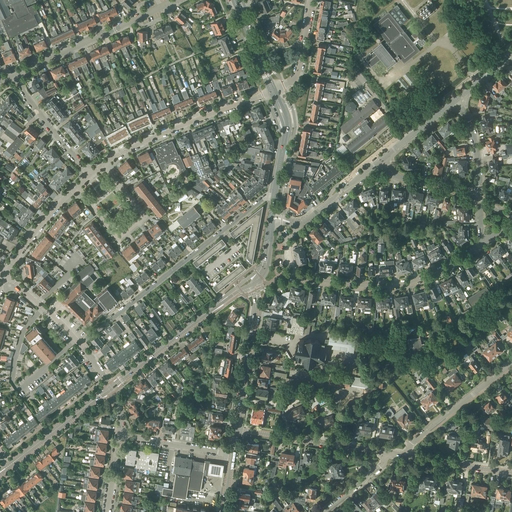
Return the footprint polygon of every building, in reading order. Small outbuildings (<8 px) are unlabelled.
[(11,37),(14,36),(17,35),(38,25),(34,14),(38,13),(34,5),(27,8),(23,0),(0,0),(0,19),(6,32),(9,38),(11,37)] [(120,0),(122,2),(121,3),(127,9),(130,6),(123,0),(120,0)] [(203,10),(206,2),(204,1),(195,5),(198,11),(199,10),(200,12),(202,11),(203,10)] [(208,13),(211,4),(212,3),(206,1),(206,2),(203,10),(208,13)] [(428,3),(417,12),(424,20),(435,11),(437,9),(435,6),(432,8),(430,6),(433,4),(431,1),(428,3)] [(104,6),(102,2),(100,3),(102,7),(104,10),(105,10),(105,11),(102,12),(105,20),(106,21),(110,19),(104,6)] [(270,3),(260,7),(262,13),(270,10),(270,9),(272,9),(270,3)] [(208,14),(209,16),(211,15),(211,16),(217,13),(213,5),(211,4),(208,13),(208,14)] [(114,16),(110,9),(107,10),(107,9),(108,9),(106,5),(104,6),(110,19),(114,17),(114,16)] [(409,19),(401,10),(400,9),(397,5),(393,8),(389,12),(373,25),(387,42),(383,45),(381,42),(373,49),(373,50),(362,58),(370,68),(381,59),(388,69),(397,62),(400,59),(404,64),(420,51),(415,45),(418,43),(421,47),(426,43),(417,31),(409,37),(405,32),(404,32),(403,32),(404,31),(400,26),(409,19)] [(75,15),(71,7),(66,9),(70,17),(75,15)] [(82,15),(83,16),(89,28),(93,26),(89,18),(86,20),(85,19),(87,18),(83,10),(81,11),(82,13),(82,15)] [(102,22),(105,20),(102,12),(99,14),(99,13),(96,14),(97,17),(99,16),(102,22)] [(187,24),(189,28),(191,25),(185,20),(187,18),(180,12),(177,16),(187,24)] [(271,23),(279,22),(280,13),(276,14),(276,16),(270,17),(271,23)] [(352,14),(348,14),(343,15),(344,18),(352,17),(353,22),(356,21),(354,13),(352,14)] [(185,26),(187,24),(177,16),(174,19),(181,25),(182,23),(185,26)] [(213,30),(223,26),(222,26),(223,25),(222,23),(221,23),(220,20),(211,24),(213,30)] [(80,32),(84,30),(81,22),(78,24),(78,23),(74,24),(76,27),(78,26),(80,32)] [(166,26),(169,34),(172,32),(172,33),(175,32),(174,29),(172,29),(170,24),(166,26)] [(69,37),(65,26),(62,27),(63,29),(64,29),(65,30),(66,32),(61,34),(64,40),(69,37)] [(68,31),(67,29),(67,28),(68,28),(67,26),(65,26),(69,37),(75,35),(73,29),(68,31)] [(223,26),(213,30),(215,36),(225,31),(223,26)] [(165,41),(167,40),(161,27),(157,29),(161,37),(164,36),(164,37),(163,37),(165,41)] [(280,40),(279,31),(279,30),(280,30),(281,29),(278,27),(276,30),(275,29),(271,34),(277,40),(280,40)] [(285,30),(286,39),(288,39),(294,32),(289,28),(288,29),(286,27),(285,29),(285,30)] [(52,45),(58,42),(53,31),(51,32),(54,37),(50,39),(52,45)] [(58,35),(56,32),(56,31),(53,31),(58,42),(64,40),(61,34),(58,35)] [(21,59),(26,56),(23,48),(21,45),(20,43),(17,35),(14,36),(17,44),(17,45),(17,49),(18,51),(17,51),(21,59)] [(130,43),(130,44),(133,43),(132,40),(130,41),(128,35),(123,37),(127,45),(130,43)] [(42,49),(48,47),(43,36),(39,37),(39,38),(38,38),(37,39),(39,42),(42,49)] [(220,46),(230,41),(227,36),(218,40),(220,46)] [(127,45),(123,37),(119,39),(128,57),(129,57),(127,51),(125,47),(124,47),(124,46),(127,45)] [(37,52),(42,49),(39,42),(37,39),(35,40),(36,43),(33,44),(37,52)] [(128,57),(119,39),(115,41),(119,49),(121,48),(125,58),(128,57)] [(3,43),(6,50),(7,53),(8,54),(11,62),(12,62),(16,61),(16,60),(11,48),(10,48),(7,41),(3,43)] [(222,51),(232,47),(231,44),(231,42),(230,42),(230,41),(220,46),(222,51)] [(25,48),(24,44),(23,42),(20,43),(21,45),(23,48),(26,56),(32,54),(29,46),(25,48)] [(319,43),(318,48),(332,51),(336,52),(336,49),(326,47),(326,45),(319,43)] [(109,51),(106,45),(102,47),(106,55),(109,53),(109,54),(112,53),(111,50),(109,51)] [(106,55),(102,47),(102,46),(98,48),(98,49),(106,66),(109,65),(106,59),(107,59),(106,55)] [(232,47),(222,51),(225,56),(234,52),(232,47)] [(106,66),(98,49),(98,48),(94,50),(94,51),(97,58),(99,57),(104,67),(106,66)] [(1,52),(3,56),(6,64),(8,63),(9,64),(11,63),(11,62),(8,54),(7,53),(6,50),(5,51),(1,52)] [(329,61),(334,61),(334,59),(324,57),(324,55),(317,53),(317,55),(317,58),(329,61)] [(88,75),(90,74),(88,71),(89,71),(85,63),(88,62),(85,56),(80,58),(86,71),(88,75)] [(225,69),(229,67),(239,63),(236,57),(226,61),(228,65),(224,66),(225,69)] [(84,72),(86,71),(80,58),(77,59),(77,58),(76,59),(79,66),(80,69),(82,68),(84,72)] [(77,67),(79,66),(76,59),(74,59),(75,60),(72,61),(78,75),(80,74),(77,67)] [(78,75),(72,61),(67,64),(70,70),(73,69),(76,76),(78,75)] [(231,72),(241,68),(239,63),(229,67),(225,69),(226,71),(230,69),(231,72)] [(64,70),(62,66),(56,68),(59,76),(65,73),(66,75),(69,74),(66,68),(64,70)] [(54,78),(59,76),(56,68),(50,71),(54,78)] [(43,82),(49,80),(46,72),(40,75),(43,82)] [(35,91),(43,87),(40,81),(38,83),(36,79),(33,78),(31,86),(33,87),(35,91)] [(497,82),(502,89),(507,85),(502,78),(497,82)] [(222,81),(221,79),(217,80),(214,81),(214,82),(217,89),(218,93),(221,92),(223,97),(228,95),(225,87),(220,89),(218,82),(222,81)] [(241,81),(244,89),(250,87),(247,79),(241,81)] [(318,79),(317,84),(331,86),(334,87),(335,85),(331,84),(328,83),(328,84),(324,83),(325,80),(318,79)] [(238,91),(244,89),(241,81),(236,83),(238,91)] [(498,92),(502,89),(497,82),(492,86),(498,92)] [(200,91),(198,88),(198,89),(196,84),(195,85),(198,94),(196,95),(199,104),(204,102),(200,91)] [(212,97),(213,99),(217,97),(215,91),(212,92),(211,89),(209,84),(207,85),(209,88),(210,92),(212,97)] [(65,96),(68,94),(71,91),(76,88),(74,85),(69,88),(63,92),(65,96)] [(225,87),(228,95),(234,93),(231,85),(225,87)] [(48,98),(48,97),(45,91),(43,87),(35,91),(35,92),(43,102),(48,98)] [(57,91),(56,89),(55,87),(45,91),(48,97),(57,91)] [(206,94),(204,95),(202,90),(201,88),(198,88),(200,91),(204,102),(208,101),(206,94)] [(329,96),(332,97),(333,94),(322,92),(323,90),(316,88),(316,91),(315,93),(329,96)] [(189,98),(188,96),(187,94),(186,91),(184,91),(189,106),(194,104),(191,97),(189,98)] [(357,93),(353,97),(360,106),(365,102),(361,97),(364,95),(360,91),(357,93)] [(178,97),(177,94),(175,95),(180,109),(185,107),(182,101),(180,102),(179,100),(178,97)] [(489,99),(490,96),(485,94),(484,97),(481,96),(479,101),(487,103),(489,99)] [(100,103),(111,98),(109,95),(98,100),(100,103)] [(176,111),(180,109),(175,95),(173,96),(172,96),(173,100),(172,100),(172,101),(172,102),(173,104),(176,111)] [(18,107),(17,107),(16,106),(17,105),(14,103),(15,102),(9,97),(8,97),(4,101),(12,108),(15,110),(18,107)] [(49,108),(55,103),(52,98),(45,104),(49,108)] [(164,103),(163,100),(161,101),(162,104),(167,115),(171,113),(169,106),(166,107),(164,103)] [(346,134),(349,131),(359,123),(360,122),(362,123),(360,125),(352,130),(357,137),(347,145),(351,149),(353,148),(355,150),(370,138),(371,138),(378,133),(377,132),(391,121),(386,115),(386,114),(372,126),(372,125),(371,125),(371,124),(369,123),(371,122),(370,120),(368,121),(366,119),(365,120),(364,119),(374,111),(378,108),(379,107),(377,105),(376,104),(373,100),(372,101),(368,103),(369,104),(360,111),(359,110),(358,109),(356,111),(355,110),(355,109),(355,105),(353,102),(349,102),(347,104),(346,108),(348,111),(352,111),(354,113),(351,115),(353,117),(347,121),(344,124),(340,127),(346,134)] [(15,110),(12,108),(4,101),(1,105),(8,112),(10,113),(11,115),(15,110),(16,111),(16,112),(17,113),(20,109),(18,107),(17,107),(18,107),(15,110)] [(157,103),(159,107),(160,110),(163,117),(167,115),(162,104),(161,101),(159,102),(157,103)] [(486,108),(487,103),(479,101),(478,105),(481,107),(480,110),(484,111),(485,108),(486,108)] [(74,109),(76,112),(85,105),(82,102),(74,109)] [(52,113),(59,107),(55,103),(49,108),(52,113)] [(313,103),(312,108),(326,111),(330,111),(330,109),(320,107),(320,104),(313,103)] [(105,104),(101,106),(106,115),(110,113),(105,104)] [(159,107),(156,108),(154,104),(152,104),(154,107),(158,118),(163,117),(160,110),(159,107)] [(8,115),(10,113),(8,112),(1,105),(0,106),(0,112),(9,120),(10,119),(7,116),(8,115)] [(52,113),(56,117),(63,112),(59,107),(52,113)] [(251,110),(244,113),(245,116),(250,114),(251,117),(252,117),(253,116),(261,113),(259,108),(258,107),(251,110)] [(56,117),(60,122),(69,114),(67,112),(69,111),(67,109),(63,112),(56,117)] [(144,117),(143,115),(141,110),(139,110),(140,113),(145,124),(149,122),(146,116),(144,117)] [(7,128),(5,130),(1,135),(11,143),(17,136),(22,129),(18,126),(12,121),(12,120),(10,119),(9,120),(0,112),(0,120),(2,122),(4,120),(9,125),(7,128)] [(135,120),(135,119),(132,113),(130,114),(131,117),(136,128),(140,126),(137,119),(135,120)] [(251,123),(252,126),(253,125),(260,122),(259,120),(263,118),(261,113),(253,116),(252,117),(254,122),(251,123)] [(310,118),(328,121),(328,119),(318,117),(318,114),(312,113),(311,118),(310,118)] [(130,119),(127,120),(132,130),(136,128),(131,117),(130,114),(128,115),(130,119)] [(237,115),(232,117),(235,125),(235,127),(236,129),(236,130),(239,129),(237,124),(240,123),(237,115)] [(480,121),(482,126),(489,123),(488,119),(487,116),(482,117),(484,120),(480,121)] [(232,117),(226,119),(229,127),(232,126),(234,131),(236,130),(236,129),(235,127),(235,125),(232,117)] [(72,123),(70,120),(63,126),(67,131),(76,123),(75,121),(72,123)] [(222,121),(217,123),(222,137),(227,135),(226,134),(226,133),(222,121)] [(90,138),(101,130),(96,122),(92,125),(83,133),(74,139),(78,144),(82,141),(84,139),(86,136),(85,134),(86,133),(90,138)] [(120,125),(118,122),(117,123),(118,126),(124,136),(128,134),(125,128),(124,128),(123,124),(120,126),(120,125)] [(259,132),(267,128),(265,123),(261,125),(260,122),(253,125),(254,128),(256,127),(258,132),(259,132)] [(452,128),(449,124),(450,124),(449,123),(448,122),(447,123),(447,124),(443,127),(442,127),(441,128),(441,129),(439,131),(444,137),(454,129),(453,127),(452,128)] [(70,135),(77,130),(75,128),(78,125),(76,123),(67,131),(70,135)] [(124,136),(118,126),(117,123),(114,124),(116,127),(117,128),(115,130),(120,139),(124,136)] [(492,131),(491,128),(489,123),(482,126),(483,130),(487,129),(489,135),(493,133),(492,131)] [(212,125),(207,127),(211,137),(211,138),(216,148),(218,147),(214,136),(216,135),(215,132),(212,125)] [(26,138),(33,130),(29,126),(24,132),(28,136),(25,139),(26,138)] [(111,129),(110,127),(108,128),(110,130),(115,141),(120,139),(115,130),(113,131),(112,129),(111,129)] [(207,127),(202,129),(205,136),(208,135),(210,141),(214,148),(216,148),(211,138),(211,137),(207,127)] [(303,132),(317,134),(317,135),(318,135),(319,132),(310,131),(311,128),(304,127),(303,132)] [(115,141),(110,130),(108,128),(107,128),(106,129),(108,132),(106,133),(108,137),(111,143),(115,141)] [(262,137),(270,134),(267,128),(259,132),(258,132),(258,133),(260,132),(262,137)] [(74,139),(83,133),(81,131),(81,130),(80,129),(79,129),(77,130),(70,135),(74,139)] [(202,148),(205,155),(207,160),(211,158),(206,146),(204,146),(203,144),(204,143),(203,141),(205,140),(204,137),(205,136),(202,129),(199,130),(197,131),(201,142),(200,142),(202,147),(202,148)] [(26,138),(25,139),(31,144),(35,140),(34,138),(38,134),(33,130),(26,138)] [(101,130),(90,138),(92,140),(81,148),(86,154),(94,148),(94,147),(95,146),(102,141),(105,139),(105,138),(101,130)] [(240,140),(247,142),(250,142),(250,141),(249,139),(245,130),(242,131),(243,136),(241,136),(241,137),(239,138),(240,140)] [(202,147),(200,142),(201,142),(197,131),(192,133),(195,140),(194,140),(196,143),(198,142),(201,148),(202,148),(202,147)] [(264,143),(265,144),(273,141),(270,134),(262,137),(264,143)] [(186,136),(186,135),(185,135),(183,136),(183,137),(182,138),(185,145),(186,148),(191,146),(187,136),(186,136)] [(434,138),(432,135),(427,139),(431,145),(432,145),(434,148),(439,144),(444,151),(447,148),(440,138),(437,141),(435,138),(434,138)] [(17,136),(11,143),(5,150),(12,155),(23,141),(17,136)] [(494,140),(493,137),(489,138),(490,141),(486,142),(487,146),(495,145),(494,140)] [(41,149),(46,143),(41,139),(33,149),(35,151),(37,148),(37,149),(39,147),(41,149)] [(426,149),(431,145),(427,139),(422,143),(424,146),(424,147),(426,149)] [(180,170),(180,171),(180,172),(186,170),(180,155),(178,155),(172,141),(155,149),(157,154),(156,155),(159,163),(162,170),(164,169),(164,168),(165,167),(166,166),(166,165),(167,164),(168,166),(169,165),(170,164),(172,164),(172,162),(173,162),(174,162),(175,163),(176,163),(177,164),(178,164),(179,165),(179,166),(180,167),(180,168),(180,169),(180,170)] [(273,141),(265,144),(264,149),(272,151),(273,146),(273,145),(273,144),(273,143),(273,142),(273,141)] [(224,149),(226,153),(232,150),(229,143),(226,145),(227,148),(224,149)] [(488,151),(491,150),(492,154),(496,153),(496,150),(495,145),(487,146),(488,151)] [(94,148),(86,154),(90,159),(99,152),(95,146),(94,147),(94,148)] [(256,155),(255,156),(256,156),(257,155),(270,158),(271,154),(262,152),(259,152),(260,149),(255,148),(255,147),(254,148),(250,147),(250,148),(240,146),(238,152),(248,154),(256,155)] [(299,151),(313,154),(317,155),(317,153),(316,152),(307,150),(307,148),(300,146),(299,151)] [(452,158),(458,157),(458,155),(466,154),(464,146),(458,147),(456,148),(457,154),(452,155),(452,158)] [(56,152),(52,148),(48,151),(45,148),(40,155),(41,157),(43,156),(46,159),(49,157),(56,152)] [(405,165),(407,164),(411,164),(411,163),(411,160),(412,160),(417,157),(422,154),(417,148),(417,149),(416,148),(412,151),(414,153),(410,156),(409,156),(407,158),(404,157),(404,159),(403,159),(402,164),(405,165)] [(9,158),(12,155),(5,150),(3,153),(9,158)] [(143,154),(146,160),(148,164),(153,162),(155,166),(158,165),(155,159),(152,160),(148,151),(143,154)] [(56,152),(49,157),(50,159),(48,161),(50,164),(59,157),(56,152)] [(193,172),(196,171),(193,164),(192,161),(190,157),(188,152),(186,153),(187,156),(186,156),(186,157),(183,159),(187,167),(190,166),(193,172)] [(13,156),(19,161),(22,158),(16,153),(13,156)] [(32,165),(39,155),(37,153),(33,158),(30,162),(32,165)] [(138,156),(143,167),(148,164),(143,154),(138,156)] [(196,172),(200,182),(202,181),(207,178),(208,178),(205,172),(199,158),(198,154),(190,157),(192,161),(193,164),(196,171),(196,172)] [(205,172),(208,178),(211,176),(213,174),(213,173),(211,169),(209,165),(207,160),(205,155),(199,158),(205,172)] [(231,163),(230,163),(228,157),(221,159),(223,162),(225,167),(228,165),(231,163)] [(489,167),(498,166),(497,162),(497,158),(492,159),(493,162),(489,162),(489,167)] [(58,168),(63,164),(60,160),(56,164),(55,165),(56,166),(58,168)] [(127,160),(122,164),(129,172),(130,173),(134,170),(136,172),(139,170),(133,163),(130,165),(127,160)] [(295,164),(293,173),(312,177),(320,163),(313,162),(312,166),(295,164)] [(122,164),(118,167),(125,177),(130,173),(129,172),(122,164)] [(337,165),(334,168),(337,172),(339,175),(343,172),(337,165)] [(440,174),(442,167),(437,165),(436,167),(435,167),(434,173),(440,174)] [(467,172),(466,166),(452,167),(453,169),(456,169),(456,170),(459,169),(459,173),(459,174),(459,176),(459,177),(464,177),(464,172),(467,172)] [(498,171),(498,166),(489,167),(490,172),(493,172),(494,175),(498,175),(498,171)] [(13,171),(18,176),(22,172),(17,168),(13,171)] [(62,172),(68,179),(72,174),(67,168),(62,172)] [(333,168),(330,171),(331,172),(336,178),(339,175),(337,172),(334,168),(333,168)] [(49,174),(46,171),(44,169),(39,173),(41,177),(42,176),(44,178),(49,174)] [(62,173),(60,171),(56,174),(58,176),(64,182),(68,179),(62,172),(62,173)] [(224,176),(220,171),(216,174),(221,179),(224,176)] [(328,172),(326,174),(332,181),(336,178),(331,172),(330,171),(328,172)] [(13,174),(10,178),(16,182),(19,179),(13,174)] [(64,182),(58,176),(56,174),(52,178),(54,180),(60,186),(64,182)] [(324,175),(322,177),(328,184),(332,181),(326,174),(324,175)] [(263,186),(258,180),(257,182),(253,177),(251,178),(260,189),(263,187),(263,186)] [(265,187),(267,179),(259,177),(258,180),(263,186),(265,187)] [(320,179),(318,180),(324,187),(328,184),(322,177),(320,179)] [(202,181),(206,186),(208,187),(208,186),(212,183),(207,178),(202,181)] [(252,185),(257,191),(260,189),(251,178),(250,179),(251,181),(250,182),(252,185)] [(286,206),(289,208),(294,200),(295,196),(296,197),(297,195),(299,192),(301,188),(300,188),(301,181),(291,179),(290,186),(291,186),(290,190),(289,190),(286,206)] [(56,190),(60,186),(54,180),(50,184),(49,185),(52,189),(54,188),(56,190)] [(147,184),(144,180),(134,187),(138,192),(147,184)] [(245,183),(254,194),(257,191),(252,185),(250,182),(248,180),(247,182),(245,183)] [(318,180),(315,183),(320,190),(324,187),(318,180)] [(196,185),(203,189),(204,189),(206,186),(202,181),(200,182),(196,185)] [(38,192),(36,194),(38,196),(44,201),(47,197),(36,187),(36,186),(32,182),(30,185),(38,192)] [(47,197),(50,194),(46,189),(47,188),(40,182),(36,186),(36,187),(47,197)] [(245,186),(244,187),(244,188),(244,189),(246,191),(251,197),(254,194),(245,183),(244,184),(245,186)] [(294,200),(289,208),(294,211),(299,203),(303,200),(299,198),(300,195),(303,197),(308,189),(307,186),(305,183),(301,188),(299,192),(297,195),(296,197),(295,196),(294,200)] [(320,190),(315,183),(312,185),(311,186),(317,193),(320,190)] [(150,188),(147,184),(138,192),(141,196),(150,188)] [(200,192),(203,189),(196,185),(196,184),(191,188),(199,193),(200,193),(200,192)] [(245,192),(243,193),(248,199),(251,197),(246,191),(244,189),(244,188),(244,187),(242,185),(241,187),(245,192)] [(150,188),(141,196),(144,200),(154,192),(150,188)] [(199,193),(191,188),(188,190),(195,197),(200,193),(199,193)] [(371,202),(373,206),(375,205),(372,198),(375,197),(375,196),(372,188),(366,191),(369,198),(371,202)] [(506,191),(502,189),(502,190),(499,188),(497,192),(500,193),(498,196),(503,199),(506,191)] [(243,203),(246,201),(237,189),(235,191),(234,192),(238,197),(243,203)] [(389,203),(389,201),(389,198),(387,198),(387,191),(384,190),(384,189),(381,189),(380,202),(387,203),(387,202),(389,203)] [(31,204),(32,203),(37,208),(40,204),(28,193),(25,190),(21,195),(31,204)] [(34,195),(30,191),(28,193),(40,204),(44,201),(38,196),(36,194),(34,195)] [(365,201),(367,200),(367,199),(369,198),(366,191),(361,193),(361,195),(358,196),(361,202),(365,200),(365,201)] [(511,194),(506,191),(503,199),(507,201),(509,198),(511,199),(511,197),(511,194)] [(157,197),(154,192),(144,200),(148,204),(157,197)] [(187,197),(184,192),(176,197),(178,202),(187,197)] [(240,206),(243,203),(238,197),(234,192),(232,193),(231,194),(240,206)] [(415,204),(416,193),(410,192),(409,202),(406,202),(406,205),(405,214),(408,215),(409,203),(414,204),(415,204)] [(418,206),(419,203),(421,203),(423,194),(416,193),(415,204),(415,205),(418,206)] [(228,198),(237,208),(240,206),(231,194),(231,195),(231,194),(228,197),(228,198)] [(430,209),(434,196),(428,195),(426,203),(430,204),(429,206),(428,209),(430,209)] [(430,209),(430,210),(433,211),(434,205),(438,206),(440,198),(434,196),(430,209)] [(161,201),(157,197),(148,204),(151,208),(161,201)] [(229,205),(234,211),(237,208),(228,198),(225,200),(229,205)] [(448,209),(450,201),(445,199),(441,210),(444,211),(445,208),(448,209)] [(225,200),(223,201),(222,202),(231,213),(234,211),(229,205),(225,200)] [(299,203),(294,211),(298,213),(308,205),(304,200),(303,200),(299,203)] [(359,208),(359,207),(353,200),(348,204),(354,211),(356,209),(357,210),(359,208)] [(151,208),(155,213),(164,205),(161,201),(151,208)] [(72,205),(73,207),(79,215),(83,211),(76,202),(72,205)] [(220,207),(221,207),(223,210),(228,216),(231,213),(222,202),(219,205),(220,207)] [(29,220),(32,216),(23,209),(19,205),(20,204),(18,203),(15,206),(21,211),(20,212),(23,214),(29,220)] [(27,209),(25,207),(20,203),(20,204),(19,205),(23,209),(32,216),(35,213),(29,207),(27,209)] [(456,213),(456,214),(468,214),(468,208),(456,208),(454,208),(455,204),(453,203),(451,209),(453,210),(456,211),(456,213)] [(351,213),(354,211),(348,204),(344,208),(350,216),(352,214),(351,213)] [(67,209),(70,212),(75,218),(79,215),(73,207),(72,205),(67,209)] [(155,213),(158,217),(168,209),(164,205),(155,213)] [(220,214),(221,213),(225,219),(228,216),(223,210),(221,207),(220,207),(219,205),(218,205),(216,207),(217,209),(216,210),(220,214)] [(183,228),(200,214),(194,206),(177,220),(183,228)] [(251,224),(257,225),(257,223),(259,223),(262,207),(249,217),(250,218),(248,220),(251,224)] [(15,210),(13,212),(27,223),(29,220),(23,214),(20,212),(19,213),(15,210)] [(27,223),(13,212),(11,214),(14,216),(12,218),(17,222),(18,221),(24,226),(27,223)] [(344,219),(339,212),(334,216),(340,223),(342,221),(343,221),(345,220),(346,221),(346,220),(349,224),(353,230),(356,228),(348,218),(347,217),(344,219)] [(469,214),(468,214),(456,214),(456,215),(457,215),(457,219),(453,219),(453,221),(445,221),(444,224),(457,224),(457,221),(469,221),(469,214)] [(71,222),(62,215),(58,219),(67,226),(68,226),(71,222)] [(337,229),(339,227),(338,225),(337,225),(340,223),(334,216),(329,220),(335,227),(336,227),(336,228),(334,230),(340,237),(344,243),(352,241),(350,237),(345,239),(340,232),(339,232),(337,229)] [(355,222),(350,217),(348,218),(356,228),(358,226),(355,222)] [(209,218),(207,220),(209,222),(206,225),(211,230),(216,226),(211,221),(209,218)] [(0,225),(3,227),(8,230),(15,235),(16,234),(17,233),(17,232),(19,230),(12,226),(12,225),(9,223),(8,224),(1,219),(0,221),(0,225)] [(58,219),(55,223),(64,231),(68,226),(67,226),(58,219)] [(251,224),(248,220),(247,219),(238,226),(242,231),(251,224),(252,225),(251,224)] [(86,234),(95,226),(92,222),(82,230),(86,234)] [(191,231),(195,228),(194,226),(196,224),(194,222),(188,227),(191,231)] [(55,223),(52,227),(61,235),(64,231),(55,223)] [(157,223),(152,226),(160,236),(164,232),(157,223)] [(325,237),(331,233),(332,232),(324,223),(320,227),(325,233),(323,235),(325,237)] [(256,238),(258,226),(257,225),(251,224),(252,225),(250,237),(256,238)] [(206,234),(211,230),(206,225),(201,229),(206,234)] [(89,238),(98,231),(95,226),(86,234),(89,238)] [(152,226),(148,230),(154,238),(152,239),(156,244),(158,243),(156,239),(160,236),(152,226)] [(234,238),(242,231),(238,226),(230,232),(234,238)] [(458,226),(459,234),(462,236),(469,239),(468,228),(462,228),(462,226),(458,226)] [(0,232),(0,233),(0,232),(0,235),(3,237),(6,239),(8,237),(12,240),(14,237),(15,236),(15,235),(8,230),(3,227),(0,232)] [(54,237),(53,239),(60,244),(62,242),(58,239),(61,235),(52,227),(48,232),(54,237)] [(323,239),(321,236),(315,230),(309,234),(310,236),(311,237),(312,238),(313,237),(314,238),(311,241),(313,243),(313,244),(318,251),(319,251),(324,249),(323,249),(318,243),(323,239)] [(337,240),(340,237),(334,230),(332,232),(331,233),(337,240)] [(92,242),(102,235),(98,231),(89,238),(92,242)] [(418,249),(416,245),(418,245),(412,231),(408,233),(410,239),(413,247),(415,252),(416,255),(417,255),(418,258),(421,267),(427,264),(424,256),(423,256),(423,255),(420,256),(419,253),(419,254),(417,249),(418,249)] [(189,236),(193,242),(198,238),(194,232),(189,236)] [(144,234),(139,237),(147,246),(151,243),(152,245),(154,243),(156,244),(152,239),(149,236),(147,238),(144,234)] [(459,234),(456,235),(455,234),(451,236),(454,241),(456,240),(459,245),(469,239),(462,236),(459,234)] [(92,242),(96,247),(104,240),(105,239),(104,237),(102,235),(92,242)] [(45,236),(41,240),(51,248),(54,244),(57,247),(60,244),(53,239),(51,241),(45,236)] [(188,246),(193,242),(189,236),(184,240),(188,246)] [(139,237),(135,241),(138,245),(136,247),(139,250),(141,253),(144,251),(142,250),(147,246),(139,237)] [(254,250),(256,238),(250,237),(247,249),(254,250)] [(96,247),(99,251),(102,248),(104,247),(109,243),(105,239),(104,240),(96,247)] [(221,239),(214,245),(218,249),(225,243),(221,239)] [(41,240),(38,245),(43,249),(47,252),(51,248),(41,240)] [(447,244),(445,240),(441,242),(444,246),(448,253),(453,250),(449,243),(447,244)] [(109,244),(109,243),(104,247),(102,248),(99,251),(102,255),(103,255),(104,254),(112,248),(109,244)] [(130,244),(126,248),(133,257),(138,254),(140,257),(143,255),(141,253),(139,250),(136,252),(130,244)] [(295,258),(305,255),(301,244),(297,245),(298,246),(293,248),(294,250),(293,250),(295,258)] [(317,254),(318,254),(319,251),(318,251),(313,244),(309,246),(314,252),(317,251),(317,254)] [(441,248),(438,244),(435,246),(434,244),(430,245),(437,259),(443,256),(442,254),(444,253),(443,250),(440,251),(439,249),(441,248)] [(38,245),(35,249),(44,256),(47,252),(43,249),(38,245)] [(172,249),(177,255),(182,251),(177,245),(172,249)] [(218,249),(214,245),(207,250),(211,255),(218,249)] [(432,262),(437,259),(430,245),(427,247),(429,250),(426,251),(428,254),(432,262)] [(503,251),(500,246),(495,249),(500,257),(505,254),(507,256),(510,255),(505,249),(503,251)] [(103,255),(106,260),(115,252),(112,248),(104,254),(103,255)] [(121,251),(129,261),(133,257),(126,248),(121,251)] [(35,249),(31,253),(41,260),(44,256),(35,249)] [(177,255),(172,249),(169,251),(168,250),(166,252),(172,259),(177,255)] [(251,263),(254,250),(247,249),(245,260),(249,265),(251,263)] [(500,257),(495,249),(490,253),(495,261),(499,258),(501,261),(500,262),(506,270),(509,268),(504,263),(503,260),(500,257)] [(211,255),(207,250),(200,256),(204,261),(211,255)] [(365,267),(366,255),(362,254),(361,261),(362,261),(362,262),(360,267),(357,267),(357,275),(363,275),(364,267),(365,267)] [(397,254),(399,261),(395,262),(398,274),(404,272),(402,263),(401,259),(401,257),(400,254),(397,254)] [(305,255),(295,258),(297,265),(298,265),(310,262),(308,258),(306,258),(305,255)] [(204,261),(200,256),(193,262),(196,266),(204,261)] [(494,275),(489,268),(488,266),(491,264),(486,256),(480,260),(486,268),(487,270),(489,273),(490,273),(492,277),(494,275)] [(34,276),(37,279),(41,275),(42,275),(45,271),(40,266),(40,264),(41,263),(34,260),(28,258),(27,261),(26,261),(26,267),(25,267),(26,274),(27,274),(28,277),(34,276)] [(159,259),(156,262),(161,268),(166,264),(161,258),(159,259)] [(337,264),(337,258),(335,258),(335,260),(330,260),(330,262),(327,262),(326,271),(333,272),(334,263),(337,264)] [(416,269),(421,267),(418,258),(412,260),(416,269)] [(405,263),(404,259),(401,259),(402,263),(404,272),(411,271),(408,262),(405,263)] [(482,273),(487,270),(486,268),(480,260),(475,263),(482,273)] [(326,271),(327,262),(324,261),(323,263),(319,263),(318,270),(326,271)] [(157,271),(161,268),(156,262),(151,266),(156,272),(157,271)] [(77,280),(74,284),(71,287),(70,286),(63,293),(67,296),(61,302),(73,313),(84,325),(90,319),(92,321),(103,310),(104,312),(118,301),(107,288),(92,300),(85,293),(83,291),(86,289),(85,288),(86,286),(87,287),(94,281),(88,273),(94,269),(89,264),(74,276),(77,280)] [(241,264),(234,270),(237,274),(245,268),(241,264)] [(465,273),(467,276),(469,275),(471,277),(474,275),(475,276),(477,275),(471,266),(466,270),(467,272),(465,273)] [(237,274),(234,270),(227,275),(230,280),(237,274)] [(37,285),(41,289),(49,280),(45,276),(48,273),(45,271),(42,275),(41,275),(44,278),(37,285)] [(140,275),(145,281),(150,277),(145,271),(140,275)] [(468,283),(467,281),(462,272),(456,276),(463,286),(465,287),(469,284),(471,287),(473,286),(470,281),(468,283)] [(127,287),(125,289),(130,295),(135,291),(131,286),(134,284),(132,282),(130,280),(129,278),(131,277),(129,274),(124,278),(128,283),(125,285),(127,287)] [(140,285),(145,281),(140,275),(135,279),(140,285)] [(230,280),(227,275),(220,281),(223,285),(230,280)] [(188,290),(201,280),(200,278),(197,280),(193,276),(186,281),(190,286),(187,288),(188,290)] [(459,295),(463,293),(458,282),(454,284),(452,278),(449,280),(448,279),(447,280),(446,281),(451,291),(453,295),(458,293),(459,295)] [(49,280),(41,289),(45,293),(53,284),(49,280)] [(201,280),(188,290),(190,291),(193,289),(197,294),(203,289),(200,284),(202,282),(201,280)] [(223,285),(220,281),(213,287),(216,291),(223,285)] [(448,292),(451,291),(446,281),(440,284),(444,292),(446,294),(448,293),(448,292)] [(429,288),(432,293),(430,294),(434,303),(435,302),(442,299),(441,297),(440,293),(439,294),(435,286),(429,288)] [(180,297),(184,293),(179,287),(175,290),(180,297)] [(285,294),(289,303),(291,302),(292,299),(296,299),(298,287),(296,287),(295,287),(294,288),(293,288),(294,288),(294,289),(291,288),(291,293),(288,293),(285,294)] [(298,287),(296,299),(295,302),(301,303),(306,304),(307,296),(304,295),(303,295),(304,291),(302,290),(301,289),(300,288),(299,287),(298,287)] [(486,287),(468,299),(474,309),(491,295),(486,287)] [(130,295),(125,289),(120,293),(125,299),(130,295)] [(427,300),(424,291),(418,293),(421,302),(422,306),(423,307),(428,305),(430,310),(433,309),(430,299),(427,300)] [(311,304),(315,305),(316,293),(310,292),(309,301),(307,300),(307,302),(311,303),(311,304)] [(419,310),(419,308),(422,306),(421,302),(418,293),(412,295),(415,304),(417,311),(419,310)] [(180,297),(186,304),(190,300),(184,294),(180,297)] [(271,300),(281,306),(283,302),(286,304),(289,303),(285,294),(282,295),(280,298),(276,295),(275,297),(274,297),(275,297),(274,296),(273,297),(272,298),(271,299),(271,300)] [(163,310),(175,300),(174,299),(171,301),(168,296),(161,301),(164,306),(162,309),(163,310)] [(407,296),(401,297),(402,306),(406,306),(408,314),(413,313),(411,302),(408,302),(407,296)] [(4,302),(16,307),(18,301),(6,297),(4,302)] [(395,319),(400,318),(398,311),(399,310),(399,307),(402,306),(401,297),(395,298),(396,307),(393,308),(395,319)] [(377,299),(377,309),(374,309),(374,316),(377,316),(377,312),(383,312),(383,309),(383,299),(377,299)] [(175,300),(163,310),(164,312),(167,310),(171,314),(178,309),(174,304),(177,302),(175,300)] [(272,313),(282,315),(283,311),(279,309),(281,306),(271,300),(270,300),(270,302),(270,303),(270,304),(271,304),(270,306),(276,310),(275,310),(273,310),(272,313)] [(14,312),(16,307),(4,302),(2,307),(14,312)] [(142,310),(147,307),(143,302),(138,305),(142,310)] [(138,306),(134,308),(139,315),(143,313),(138,306)] [(14,312),(2,307),(0,313),(12,317),(14,312)] [(151,309),(156,316),(161,312),(159,310),(157,312),(154,307),(151,309)] [(235,322),(239,315),(233,311),(229,318),(235,322)] [(12,317),(0,313),(0,318),(10,322),(12,317)] [(130,318),(126,314),(124,316),(122,318),(125,322),(130,318)] [(452,314),(447,316),(451,326),(456,323),(453,317),(452,314)] [(303,335),(305,318),(293,316),(291,328),(287,328),(287,333),(303,335)] [(151,323),(151,324),(156,330),(156,329),(160,326),(156,320),(153,317),(149,320),(151,323)] [(281,325),(281,323),(282,320),(268,318),(267,323),(267,327),(269,327),(269,329),(273,330),(273,328),(276,329),(276,328),(277,328),(277,325),(281,325)] [(118,336),(123,331),(116,322),(111,327),(118,336)] [(150,328),(148,330),(155,339),(159,337),(155,333),(156,332),(150,324),(148,325),(150,328)] [(107,334),(109,333),(112,330),(113,330),(109,325),(104,330),(107,334)] [(30,345),(46,363),(57,353),(55,351),(54,352),(41,337),(41,336),(42,336),(41,336),(39,333),(41,332),(36,326),(25,335),(30,341),(31,341),(33,343),(30,345)] [(155,339),(148,330),(146,328),(142,330),(151,342),(155,339)] [(148,342),(141,333),(137,329),(135,331),(139,336),(140,336),(141,337),(139,338),(144,345),(145,345),(146,345),(147,344),(147,343),(148,342)] [(107,334),(106,335),(104,337),(94,345),(97,349),(104,344),(102,341),(104,339),(105,339),(110,335),(112,337),(116,334),(113,330),(112,330),(109,333),(107,334)] [(504,341),(506,339),(499,330),(496,332),(504,341)] [(492,334),(498,341),(501,339),(496,332),(492,334)] [(230,342),(236,343),(236,342),(237,341),(236,340),(237,334),(232,333),(229,333),(229,338),(231,338),(230,342)] [(324,345),(329,346),(329,348),(333,349),(333,348),(336,349),(337,349),(340,349),(340,350),(341,350),(344,350),(347,351),(346,355),(345,355),(346,356),(345,360),(345,361),(344,365),(354,367),(358,345),(355,344),(356,337),(350,336),(331,333),(330,341),(325,340),(324,345)] [(411,359),(425,348),(421,333),(417,334),(415,338),(408,339),(411,359)] [(94,345),(104,337),(103,336),(102,337),(102,336),(99,338),(97,335),(91,340),(94,345)] [(194,340),(198,345),(201,342),(202,344),(206,341),(201,335),(197,338),(196,338),(195,339),(195,340),(194,340)] [(329,348),(329,346),(324,345),(320,344),(320,343),(318,341),(318,340),(317,340),(310,339),(309,339),(309,340),(307,341),(300,340),(300,344),(298,343),(297,344),(298,344),(296,357),(295,357),(297,358),(297,361),(304,363),(305,364),(305,365),(306,365),(313,366),(313,367),(314,367),(314,366),(316,365),(317,365),(317,364),(322,364),(322,362),(326,363),(329,348)] [(194,347),(198,345),(194,340),(193,341),(192,341),(191,343),(187,346),(192,352),(196,349),(194,347)] [(130,345),(136,353),(139,351),(139,350),(141,349),(140,347),(141,346),(139,344),(138,345),(135,341),(130,345)] [(20,352),(23,353),(25,351),(26,353),(28,351),(27,349),(28,348),(25,345),(24,343),(23,342),(20,352)] [(235,344),(236,343),(230,342),(230,346),(228,346),(227,351),(232,352),(234,352),(235,347),(236,346),(236,345),(235,344)] [(469,346),(474,352),(478,349),(473,342),(469,346)] [(488,345),(496,355),(497,355),(499,354),(499,353),(502,350),(496,343),(493,345),(492,343),(488,345)] [(133,356),(136,353),(130,345),(125,348),(131,356),(133,355),(133,356)] [(496,355),(488,345),(485,348),(487,350),(484,352),(490,360),(493,357),(494,358),(496,356),(496,355)] [(474,352),(469,346),(465,349),(470,355),(474,352)] [(129,358),(131,356),(125,348),(120,352),(127,361),(130,358),(129,358)] [(177,354),(180,358),(184,356),(185,357),(189,355),(184,348),(180,352),(179,352),(178,352),(178,353),(177,354)] [(279,357),(280,354),(276,354),(264,351),(263,356),(262,357),(262,359),(262,363),(265,363),(269,364),(269,361),(272,362),(273,356),(279,357)] [(124,363),(127,361),(120,352),(116,356),(122,364),(123,362),(124,363)] [(62,366),(63,368),(65,366),(66,366),(76,358),(72,353),(63,361),(65,363),(62,366)] [(177,361),(180,358),(177,354),(176,354),(175,354),(175,355),(174,356),(170,359),(175,365),(179,362),(177,361)] [(120,365),(122,364),(116,356),(111,359),(117,368),(120,366),(120,365)] [(480,368),(473,359),(471,356),(469,358),(471,361),(468,363),(464,365),(466,368),(470,366),(474,372),(475,371),(476,372),(477,371),(477,370),(480,368)] [(65,366),(68,370),(73,367),(74,369),(80,365),(78,362),(79,362),(76,358),(66,366),(65,366)] [(233,359),(226,358),(225,358),(223,366),(227,367),(232,368),(232,367),(232,366),(233,365),(232,364),(233,359)] [(291,367),(292,363),(291,363),(288,358),(284,361),(283,366),(291,367)] [(114,370),(117,368),(111,359),(106,363),(109,367),(108,368),(109,370),(111,369),(112,371),(114,370)] [(172,364),(171,365),(167,360),(163,364),(168,371),(174,366),(172,364)] [(453,363),(459,371),(462,369),(456,361),(453,363)] [(170,374),(168,371),(163,364),(158,368),(165,377),(170,374)] [(271,367),(264,366),(262,366),(262,367),(260,366),(260,369),(262,369),(261,375),(269,377),(271,367)] [(232,369),(232,368),(227,367),(226,371),(224,370),(223,375),(225,375),(224,376),(230,377),(231,371),(232,370),(232,369)] [(459,384),(461,383),(461,382),(461,381),(463,379),(461,377),(461,376),(455,368),(447,374),(450,378),(456,386),(458,384),(459,384)] [(151,373),(155,380),(160,376),(155,370),(151,373)] [(313,386),(315,373),(314,373),(314,372),(302,370),(300,379),(296,379),(296,380),(286,378),(287,374),(275,372),(274,378),(285,380),(285,384),(299,386),(300,384),(307,386),(307,387),(311,388),(312,386),(313,386)] [(151,384),(155,380),(151,373),(146,377),(151,384)] [(82,378),(87,384),(92,381),(87,374),(82,378)] [(349,378),(331,375),(329,383),(333,384),(333,385),(349,388),(349,386),(365,389),(367,387),(375,380),(349,376),(349,378)] [(425,380),(433,390),(436,387),(428,377),(425,380)] [(78,381),(83,388),(87,384),(82,378),(78,381)] [(270,380),(268,379),(259,378),(258,378),(256,379),(256,380),(257,382),(258,382),(258,384),(264,386),(264,387),(267,388),(268,384),(270,384),(270,380)] [(454,387),(456,386),(450,378),(445,382),(448,387),(447,388),(449,391),(450,389),(451,390),(451,389),(452,389),(454,388),(454,387)] [(212,387),(216,388),(216,390),(213,390),(213,394),(225,396),(226,392),(227,391),(227,390),(227,389),(220,388),(221,380),(213,379),(212,387)] [(78,391),(83,388),(78,381),(74,385),(78,391)] [(142,390),(144,392),(149,387),(148,385),(145,382),(143,383),(141,381),(138,383),(142,390)] [(68,386),(69,388),(74,394),(78,391),(74,385),(72,382),(68,386)] [(144,392),(142,390),(138,383),(134,386),(136,389),(134,390),(137,394),(140,392),(141,394),(144,392)] [(368,391),(370,396),(379,391),(375,384),(366,389),(367,392),(368,391)] [(65,391),(70,397),(74,394),(69,388),(65,391)] [(268,394),(268,391),(258,389),(257,393),(256,393),(256,396),(256,397),(257,397),(256,400),(260,400),(260,398),(267,399),(269,399),(270,395),(268,394)] [(426,395),(433,404),(438,400),(440,398),(434,391),(433,391),(432,390),(431,391),(430,389),(429,390),(428,390),(426,391),(426,392),(424,394),(426,396),(426,395)] [(61,394),(66,401),(70,397),(65,391),(61,394)] [(511,395),(509,392),(506,395),(505,394),(504,395),(502,392),(495,397),(500,404),(501,403),(505,408),(506,407),(509,402),(510,401),(511,403),(511,402),(511,395)] [(61,404),(66,401),(61,394),(57,398),(61,404)] [(427,408),(433,404),(426,395),(426,396),(424,397),(425,398),(421,401),(424,405),(422,407),(425,410),(427,408)] [(52,401),(57,407),(61,404),(57,398),(52,401)] [(45,401),(48,404),(53,411),(57,407),(52,401),(51,399),(48,401),(47,399),(45,401)] [(224,408),(225,402),(215,400),(216,399),(213,399),(212,402),(212,403),(215,404),(216,404),(216,407),(220,408),(220,409),(223,409),(223,408),(224,408)] [(158,403),(158,407),(164,408),(166,400),(158,403)] [(128,407),(130,411),(137,409),(135,402),(130,404),(131,406),(128,407)] [(488,413),(490,412),(491,413),(496,410),(494,408),(493,406),(491,403),(490,403),(489,402),(485,405),(481,408),(482,409),(484,411),(485,410),(487,412),(488,413)] [(0,413),(8,409),(14,406),(13,404),(8,407),(7,407),(1,410),(1,411),(0,411),(0,410),(0,413)] [(44,408),(49,414),(53,411),(48,404),(44,408)] [(284,413),(289,423),(307,414),(302,405),(284,413)] [(275,409),(268,408),(264,407),(263,411),(254,409),(252,421),(255,421),(254,423),(259,424),(259,422),(261,422),(262,418),(264,418),(264,416),(264,415),(266,416),(266,412),(280,414),(281,410),(275,409)] [(350,415),(352,418),(360,407),(356,407),(350,415)] [(44,418),(49,414),(44,408),(39,411),(44,418)] [(403,426),(412,419),(403,408),(394,414),(403,426)] [(0,413),(0,419),(2,419),(0,416),(3,414),(3,415),(10,411),(8,409),(0,413)] [(140,415),(137,409),(130,411),(131,416),(134,414),(135,417),(140,415)] [(40,421),(44,418),(39,411),(35,414),(40,421)] [(207,424),(208,424),(213,425),(213,424),(214,422),(214,420),(222,422),(223,419),(222,419),(222,415),(221,414),(216,414),(211,413),(209,412),(207,419),(200,418),(199,423),(207,424)] [(330,426),(331,425),(332,424),(335,423),(332,416),(322,420),(325,427),(328,426),(330,426)] [(29,421),(34,427),(39,424),(34,417),(29,421)] [(110,420),(110,417),(106,417),(106,419),(101,419),(101,422),(99,422),(99,425),(100,425),(101,425),(109,427),(110,420)] [(364,433),(366,423),(364,423),(360,417),(354,421),(357,425),(356,432),(364,433)] [(374,427),(375,418),(372,418),(371,421),(370,421),(370,422),(369,424),(366,423),(364,433),(370,434),(371,427),(374,427)] [(493,430),(495,420),(483,418),(481,430),(485,430),(485,427),(491,428),(490,429),(493,430)] [(157,428),(159,428),(161,420),(154,419),(153,423),(152,430),(153,430),(153,431),(155,432),(156,431),(157,428)] [(193,437),(195,427),(191,427),(191,426),(191,425),(190,424),(189,423),(188,423),(182,422),(182,420),(178,420),(177,427),(181,427),(180,435),(193,437)] [(30,430),(34,427),(29,421),(25,424),(30,430)] [(19,425),(21,427),(26,434),(30,430),(25,424),(23,422),(19,425)] [(219,436),(220,435),(220,434),(219,432),(220,428),(210,426),(208,437),(217,439),(218,436),(219,436)] [(462,434),(463,427),(458,426),(458,429),(455,429),(455,433),(452,432),(451,435),(449,434),(447,442),(450,443),(450,446),(453,446),(454,448),(456,448),(458,447),(459,441),(460,436),(459,436),(460,433),(462,434)] [(21,437),(26,434),(21,427),(17,431),(21,437)] [(388,427),(386,437),(393,438),(393,435),(395,436),(396,431),(394,431),(394,429),(392,428),(392,427),(388,427)] [(12,434),(17,440),(21,437),(17,431),(14,432),(12,434)] [(13,444),(17,440),(12,434),(8,437),(13,444)] [(9,447),(13,444),(8,437),(4,441),(9,447)] [(477,451),(478,442),(479,440),(479,439),(473,438),(471,450),(474,450),(474,451),(476,451),(477,451)] [(505,439),(500,439),(499,443),(497,443),(496,448),(499,448),(498,450),(498,451),(498,452),(498,453),(498,454),(499,455),(500,455),(501,455),(502,455),(503,455),(503,454),(507,455),(509,441),(505,440),(505,439)] [(254,444),(254,442),(250,441),(250,443),(248,443),(248,447),(249,448),(248,450),(257,452),(259,445),(254,444)] [(54,460),(56,461),(58,460),(56,458),(55,456),(59,452),(55,447),(49,452),(54,459),(54,460)] [(140,451),(136,450),(129,449),(127,450),(125,463),(134,465),(137,465),(136,468),(150,470),(156,471),(158,454),(140,451)] [(49,462),(54,459),(49,452),(44,456),(49,462)] [(313,462),(314,458),(311,458),(312,453),(305,452),(304,460),(301,459),(300,465),(299,468),(302,469),(302,465),(303,465),(303,461),(311,463),(311,462),(313,462)] [(258,459),(258,456),(256,455),(247,453),(246,457),(247,458),(246,462),(255,463),(255,459),(256,459),(258,459)] [(280,458),(279,462),(279,466),(286,467),(287,463),(288,454),(282,453),(281,458),(280,458)] [(288,454),(287,463),(294,465),(295,460),(293,460),(294,455),(288,454)] [(49,471),(50,469),(47,465),(49,462),(44,456),(40,459),(45,466),(49,471)] [(208,476),(210,462),(205,461),(205,462),(204,462),(191,460),(192,459),(175,456),(172,473),(175,473),(173,489),(163,487),(162,495),(186,499),(187,489),(200,491),(203,475),(208,476)] [(49,471),(45,466),(40,459),(35,463),(40,470),(42,472),(45,470),(47,472),(49,471)] [(209,462),(207,474),(221,476),(223,465),(209,462)] [(342,469),(341,463),(339,464),(338,462),(335,463),(327,465),(329,473),(331,473),(342,469)] [(244,473),(244,475),(254,476),(254,474),(255,474),(257,465),(254,465),(250,465),(250,466),(249,468),(250,468),(250,469),(244,468),(244,472),(244,473)] [(342,469),(331,473),(331,475),(334,475),(335,478),(340,477),(340,478),(341,479),(344,478),(344,477),(344,476),(342,469)] [(43,487),(45,485),(41,480),(44,477),(38,471),(34,474),(39,481),(43,486),(43,487)] [(43,486),(39,481),(34,474),(29,478),(34,485),(37,482),(39,485),(41,487),(43,486)] [(254,477),(254,476),(244,475),(243,479),(244,479),(243,482),(253,483),(253,481),(255,481),(255,477),(254,477)] [(419,491),(421,492),(422,492),(424,492),(425,491),(425,490),(426,489),(429,489),(431,477),(427,476),(427,477),(423,476),(422,484),(414,483),(413,491),(419,492),(419,491)] [(431,477),(429,489),(433,490),(433,489),(436,489),(438,479),(435,478),(435,477),(431,477)] [(29,488),(34,485),(29,478),(24,482),(29,488)] [(391,484),(389,484),(388,488),(390,488),(390,489),(396,490),(398,480),(391,479),(391,484)] [(398,480),(396,490),(403,490),(404,489),(406,490),(407,484),(404,484),(404,481),(398,480)] [(450,493),(453,494),(454,492),(455,481),(454,481),(453,480),(452,481),(448,480),(448,483),(447,488),(444,488),(443,494),(449,495),(449,493),(450,493)] [(453,494),(457,494),(457,496),(461,497),(461,495),(462,486),(462,485),(462,482),(459,482),(458,481),(457,481),(456,481),(455,481),(454,492),(453,494)] [(23,493),(29,488),(24,482),(18,487),(23,493)] [(265,486),(264,486),(264,487),(262,487),(262,490),(263,490),(263,491),(269,492),(270,487),(270,483),(265,482),(265,486)] [(308,493),(316,494),(316,493),(317,492),(317,491),(317,489),(318,486),(314,485),(313,488),(309,487),(308,493)] [(478,495),(480,486),(473,485),(471,496),(474,497),(474,495),(478,495)] [(480,486),(478,495),(485,497),(487,487),(480,486)] [(18,497),(23,493),(18,487),(13,490),(18,497)] [(505,489),(498,488),(495,504),(496,504),(496,503),(502,504),(502,505),(503,501),(505,489)] [(505,489),(503,501),(509,502),(511,490),(505,489)] [(14,500),(18,497),(13,490),(9,494),(14,500)] [(241,493),(240,498),(241,498),(241,500),(253,502),(254,502),(255,499),(250,498),(250,495),(245,494),(245,492),(241,491),(241,493)] [(378,506),(378,507),(379,506),(379,507),(384,503),(382,500),(379,496),(381,494),(378,492),(377,493),(376,492),(371,497),(377,505),(378,506)] [(308,493),(306,493),(305,493),(304,497),(301,498),(298,498),(297,499),(303,506),(305,505),(305,501),(309,501),(309,500),(313,501),(315,500),(316,497),(317,497),(317,496),(316,495),(316,494),(308,493)] [(9,504),(14,500),(9,494),(4,497),(9,504)] [(11,506),(9,504),(4,497),(0,500),(0,502),(4,508),(7,505),(12,511),(15,511),(13,509),(11,506)] [(377,505),(371,497),(371,498),(369,497),(368,498),(368,500),(367,500),(363,503),(366,506),(364,507),(366,509),(363,511),(372,511),(375,510),(375,509),(376,509),(378,507),(378,506),(377,505)] [(280,510),(283,508),(276,499),(273,502),(280,510)] [(238,506),(239,506),(238,508),(242,509),(243,507),(248,508),(249,505),(256,506),(257,503),(254,502),(253,502),(241,500),(240,501),(239,501),(238,506)] [(298,507),(294,501),(293,501),(291,503),(288,505),(290,508),(293,511),(298,511),(300,511),(297,508),(298,507)] [(185,508),(185,504),(170,502),(169,506),(167,506),(166,511),(206,511),(205,511),(205,509),(200,509),(200,511),(196,510),(196,508),(193,507),(192,510),(188,509),(188,507),(187,507),(187,509),(185,508)]
